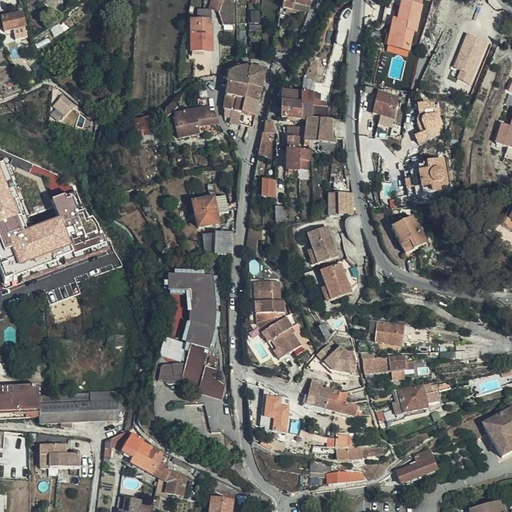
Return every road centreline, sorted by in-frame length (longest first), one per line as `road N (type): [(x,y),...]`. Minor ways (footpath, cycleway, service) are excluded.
road 1 (residential): [(278,511),(277,497),(246,455),(236,296),(249,142),(269,80),(288,62),(318,0)]
road 2 (residential): [(359,0),(350,116),(359,199),(375,244),(405,274),(467,296),(511,300)]
road 3 (unknown): [(10,432),(94,451),(92,511)]
